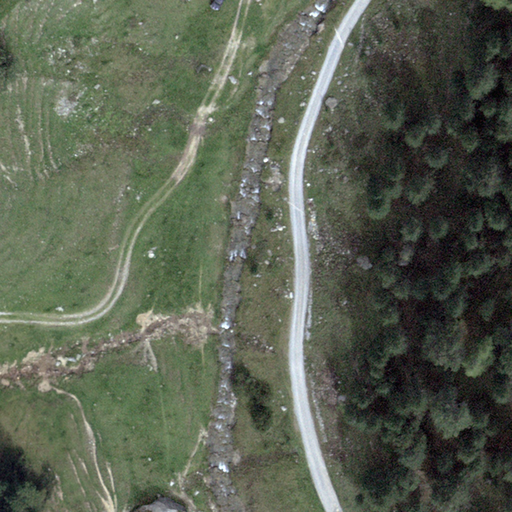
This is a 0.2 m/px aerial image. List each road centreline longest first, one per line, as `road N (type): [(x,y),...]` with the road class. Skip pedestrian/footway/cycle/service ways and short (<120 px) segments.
road 1 (track): [(332,511),(298,388),(296,177),(305,127),(362,0)]
road 2 (track): [(0,321),(65,327),(106,311),(136,229),(185,170),(250,0)]
